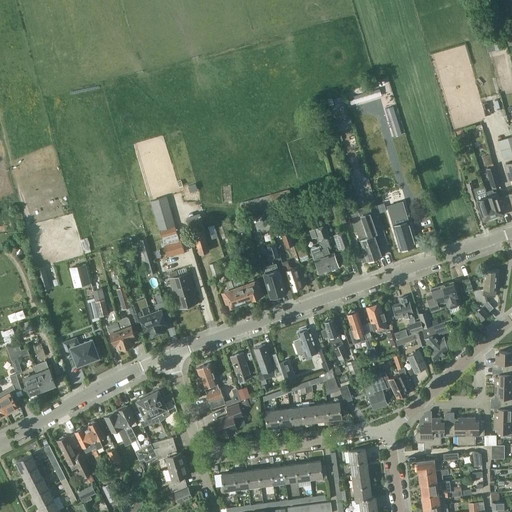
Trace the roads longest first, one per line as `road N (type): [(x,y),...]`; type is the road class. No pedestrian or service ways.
road 1 (residential): [(171,355),(511,233)]
road 2 (residential): [(0,442),(171,355)]
road 3 (residential): [(387,429),(208,450)]
road 4 (residential): [(479,346),(481,404),(418,406)]
